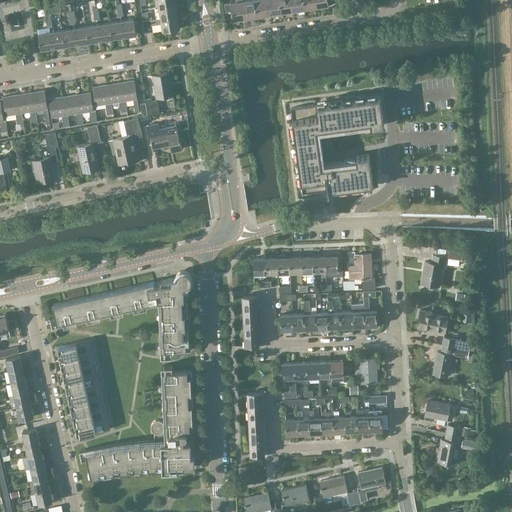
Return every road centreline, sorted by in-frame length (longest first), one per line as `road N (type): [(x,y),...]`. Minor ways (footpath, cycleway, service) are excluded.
road 1 (residential): [(395,339),(388,223),(228,231)]
road 2 (residential): [(218,511),(204,245)]
road 3 (residential): [(0,214),(226,166)]
road 4 (residential): [(76,511),(23,290)]
road 5 (residential): [(0,77),(209,43)]
road 6 (residential): [(395,339),(266,348),(264,295)]
road 7 (residential): [(209,43),(357,19),(356,0)]
road 8 (tertiary): [(61,278),(204,245)]
road 9 (residential): [(269,451),(402,444)]
road 10 (tertiary): [(226,166),(209,43)]
